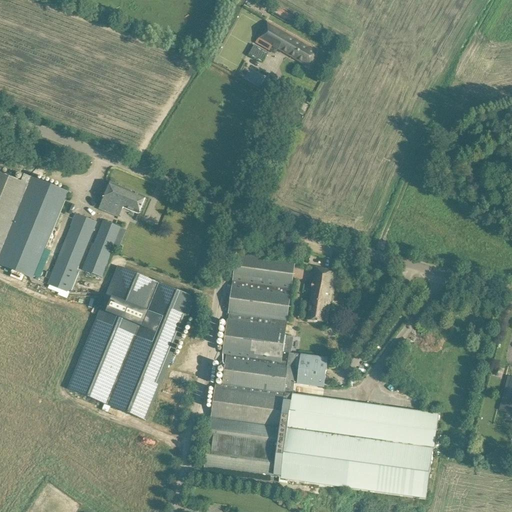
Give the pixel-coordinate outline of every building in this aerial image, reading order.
[(287,12),(277,6),(272,14),(283,20),(287,12)] [(270,51),(272,46),(309,67),(319,51),(268,22),(256,43),(270,51)] [(253,56),(260,59),(264,49),(256,46),(253,56)] [(0,173),(0,265),(33,278),(68,192),(22,174),(19,181),(0,173)] [(109,182),(98,209),(118,217),(122,208),(138,214),(145,197),(109,182)] [(76,214),(47,284),(68,292),(96,222),(76,214)] [(120,228),(103,221),(93,244),(92,244),(82,270),(101,278),(112,252),(110,251),(120,228)] [(287,321),(294,271),(295,261),(237,253),(229,313),(287,321)] [(95,324),(68,389),(145,421),(173,352),(195,298),(185,294),(135,274),(120,267),(118,267),(96,322),(95,324)] [(315,267),(313,277),(304,318),(325,322),(336,271),(315,267)] [(216,385),(205,468),(215,469),(269,476),(268,478),(272,479),(272,477),(280,478),(280,479),(427,499),(438,415),(292,395),(294,384),(323,388),(327,357),(283,351),(286,328),(271,326),(228,320),(224,354),(228,355),(223,386),(216,385)] [(511,377),(509,377),(500,411),(511,413),(511,377)] [(223,511),(224,505),(214,503),(212,511),(223,511)]
